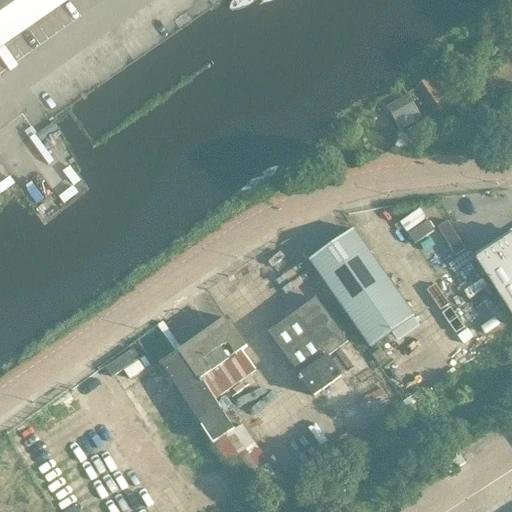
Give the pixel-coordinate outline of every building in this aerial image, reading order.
[(0,0),(0,50),(69,2),(67,0),(0,0)] [(446,106),(430,82),(418,89),(434,114),(446,106)] [(422,117),(408,94),(386,107),(390,113),(386,116),(396,133),(422,117)] [(406,132),(414,146),(422,142),(419,135),(425,131),(421,124),(415,128),(414,127),(406,132)] [(354,230),(310,261),(371,347),(414,317),(354,230)] [(511,236),(476,260),(511,315),(511,236)] [(317,300),(270,333),(300,376),(298,378),(300,382),(302,380),(314,396),(341,377),(328,357),(348,342),(317,300)] [(234,429),(215,400),(257,371),(242,351),(247,347),(227,319),(162,365),(164,369),(213,443),(226,463),(229,461),(251,496),(278,479),(243,424),(234,429)] [(26,459),(0,475),(0,511),(60,511),(49,494),(48,495),(26,459)]
